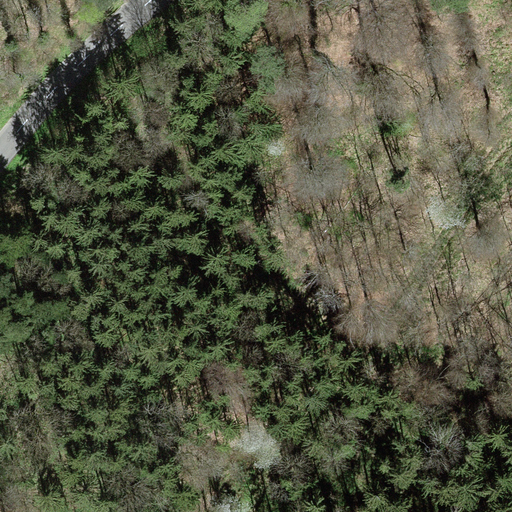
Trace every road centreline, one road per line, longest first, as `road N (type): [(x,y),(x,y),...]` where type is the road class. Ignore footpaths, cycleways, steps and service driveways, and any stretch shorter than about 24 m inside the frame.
road 1 (track): [(243,511),(276,454),(402,304),(490,155),(511,135)]
road 2 (tertiary): [(150,0),(83,57),(0,150)]
